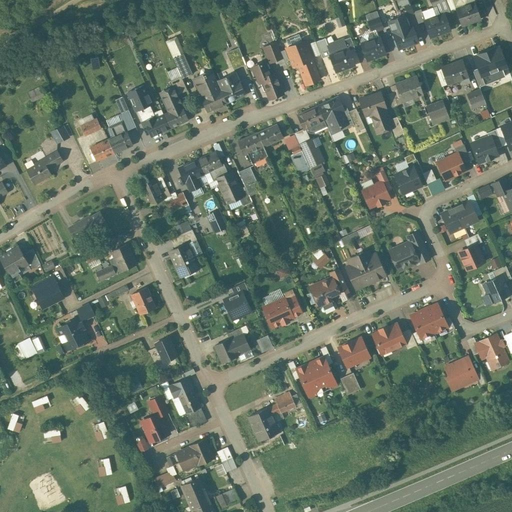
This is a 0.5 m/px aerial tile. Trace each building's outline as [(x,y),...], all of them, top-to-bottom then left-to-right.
[(408,0),(393,0),(400,17),(413,12),(408,0)] [(474,2),(455,9),(461,25),(480,19),(474,2)] [(444,14),(423,21),(429,37),(450,30),(444,14)] [(341,16),(335,18),(338,27),(344,25),(341,16)] [(378,17),(367,21),(370,30),(375,28),(376,31),(382,28),(378,17)] [(392,32),(408,27),(405,18),(398,21),(397,17),(388,21),(392,32)] [(408,27),(392,32),(398,48),(417,42),(411,26),(408,27)] [(301,37),(291,41),(294,49),(310,43),(307,33),(301,35),(301,37)] [(165,41),(172,58),(183,53),(175,36),(165,41)] [(350,37),(343,40),(346,49),(348,48),(349,50),(354,48),(350,37)] [(379,37),(360,44),(366,60),(385,53),(379,37)] [(330,55),(329,55),(335,71),(354,64),(349,50),(348,48),(346,49),(343,40),(342,39),(326,45),(330,55)] [(276,41),(263,46),(269,63),(282,58),(276,41)] [(238,47),(225,53),(233,69),(244,64),(238,47)] [(494,48),(474,55),(480,71),(500,64),(494,48)] [(180,76),(181,78),(192,73),(183,53),(172,58),(180,76)] [(319,79),(311,58),(297,64),(305,84),(319,79)] [(462,60),(440,67),(446,84),(460,79),(467,77),(467,76),(462,60)] [(264,62),(252,67),(257,80),(261,79),(268,99),(283,93),(275,73),(269,75),(264,62)] [(204,74),(193,79),(208,111),(226,103),(220,89),(214,77),(206,81),(204,77),(205,76),(204,74)] [(220,89),(226,103),(244,95),(238,81),(234,83),(231,75),(217,81),(220,89)] [(176,95),(186,90),(181,78),(180,76),(170,81),(173,87),(176,95)] [(416,76),(395,84),(399,95),(401,101),(422,93),(416,76)] [(399,95),(395,84),(389,86),(393,98),(399,95)] [(127,92),(136,111),(152,104),(143,85),(127,92)] [(41,86),(27,93),(31,101),(45,94),(43,91),(45,90),(44,89),(43,90),(41,86)] [(483,98),(490,95),(491,95),(487,86),(479,89),(483,98)] [(160,93),(169,112),(181,106),(182,106),(176,95),(173,87),(160,93)] [(479,89),(466,94),(470,103),(483,98),(479,89)] [(379,92),(359,99),(364,115),(369,114),(376,133),(386,129),(385,127),(390,125),(389,119),(385,108),(379,92)] [(483,98),(485,103),(487,109),(494,106),(490,95),(483,98)] [(337,97),(317,105),(324,120),(330,135),(353,125),(352,121),(348,111),(346,108),(342,109),(337,97)] [(485,103),(483,98),(470,103),(472,108),(485,103)] [(442,100),(425,106),(430,118),(435,116),(446,112),(442,100)] [(317,105),(297,115),(304,129),(324,120),(317,105)] [(169,112),(163,114),(169,128),(187,120),(181,106),(169,112)] [(352,121),(353,125),(356,130),(364,127),(355,108),(348,111),(352,121)] [(446,112),(435,116),(437,122),(448,118),(446,112)] [(79,119),(81,123),(95,117),(93,113),(79,119)] [(163,114),(145,122),(151,136),(169,128),(163,114)] [(130,116),(123,119),(129,131),(135,128),(130,116)] [(396,117),(389,119),(390,125),(394,136),(403,133),(396,117)] [(96,118),(80,126),(84,135),(100,128),(96,118)] [(276,124),(257,133),(263,146),(282,137),(276,124)] [(57,127),(51,131),(57,141),(63,138),(57,127)] [(488,137),(490,136),(495,149),(502,146),(496,129),(487,133),(488,137)] [(107,139),(113,153),(114,153),(132,145),(126,131),(107,139)] [(257,133),(237,141),(243,155),(247,154),(252,163),(267,156),(263,146),(257,133)] [(488,137),(471,143),(479,163),(486,160),(487,160),(493,158),(492,157),(498,155),(495,149),(490,136),(488,137)] [(107,139),(90,147),(96,161),(113,153),(107,139)] [(223,139),(217,142),(221,151),(228,151),(228,150),(223,139)] [(310,139),(298,145),(299,145),(301,151),(308,166),(322,160),(318,149),(315,150),(310,139)] [(469,160),(463,144),(454,148),(457,153),(462,164),(469,160)] [(293,155),(301,151),(299,145),(290,149),(293,155)] [(36,165),(27,170),(34,182),(50,174),(47,169),(61,161),(56,151),(35,163),(36,165)] [(215,152),(197,160),(203,173),(221,165),(215,152)] [(413,153),(404,157),(407,164),(416,159),(413,153)] [(457,153),(437,162),(445,180),(465,170),(462,164),(457,153)] [(197,160),(179,168),(185,181),(203,173),(197,160)] [(221,165),(203,173),(203,174),(207,184),(208,183),(208,182),(216,179),(216,178),(226,173),(227,173),(223,164),(221,165)] [(238,172),(248,194),(256,191),(256,181),(249,166),(238,172)] [(376,174),(378,178),(380,179),(386,176),(382,167),(376,170),(377,173),(376,174)] [(413,167),(395,175),(403,193),(421,185),(413,167)] [(216,178),(216,179),(217,178),(219,183),(218,184),(227,202),(238,197),(235,190),(238,189),(233,177),(229,179),(226,173),(216,178)] [(162,176),(155,179),(159,189),(166,186),(162,176)] [(378,178),(380,182),(381,181),(385,190),(391,187),(386,176),(380,179),(378,178)] [(429,182),(433,194),(446,189),(441,177),(429,182)] [(504,177),(491,183),(497,195),(502,193),(502,192),(509,189),(504,177)] [(155,179),(139,186),(148,206),(163,199),(163,198),(159,189),(155,179)] [(364,188),(362,190),(369,207),(377,204),(377,205),(383,202),(383,201),(389,198),(385,190),(381,181),(380,182),(371,185),(370,185),(365,187),(364,188)] [(423,187),(428,196),(433,193),(428,184),(423,187)] [(487,185),(478,190),(481,197),(491,193),(487,185)] [(169,194),(166,186),(159,189),(163,198),(163,199),(165,203),(166,202),(166,201),(177,196),(175,192),(169,194)] [(235,190),(238,197),(242,206),(252,202),(244,186),(238,189),(235,190)] [(511,187),(509,189),(502,192),(502,193),(510,210),(511,209),(511,187)] [(188,191),(177,196),(181,206),(182,206),(192,201),(188,191)] [(166,201),(166,202),(171,212),(182,207),(182,206),(181,206),(177,196),(166,201)] [(468,201),(455,207),(463,226),(477,220),(468,201)] [(455,207),(441,213),(450,232),(463,226),(455,207)] [(220,208),(207,214),(216,232),(228,227),(220,208)] [(90,215),(68,227),(73,237),(88,229),(91,233),(106,225),(99,212),(91,217),(90,215)] [(170,239),(174,249),(187,243),(187,244),(196,240),(191,229),(170,239)] [(416,244),(411,248),(418,262),(418,263),(430,258),(418,229),(411,233),(416,244)] [(341,245),(361,237),(358,230),(338,238),(341,245)] [(477,233),(463,239),(466,248),(476,244),(481,241),(477,233)] [(409,242),(390,251),(393,257),(391,261),(395,262),(398,270),(418,262),(411,248),(409,242)] [(52,248),(56,256),(66,251),(62,243),(52,248)] [(174,249),(169,251),(180,276),(198,268),(187,244),(187,243),(174,249)] [(127,244),(111,250),(114,257),(120,271),(136,264),(127,244)] [(466,248),(458,252),(466,269),(483,261),(476,244),(466,248)] [(18,246),(0,256),(0,258),(9,274),(28,263),(18,246)] [(94,251),(84,256),(87,262),(97,257),(94,251)] [(375,253),(365,258),(362,251),(357,254),(370,282),(379,279),(378,278),(385,275),(375,253)] [(328,259),(322,253),(316,258),(322,265),(328,259)] [(370,282),(357,254),(352,256),(355,262),(345,267),(354,289),(361,286),(362,286),(370,282)] [(495,268),(502,264),(498,256),(491,260),(495,268)] [(120,271),(114,257),(109,259),(111,265),(96,272),(99,280),(120,271)] [(505,265),(492,271),(495,278),(501,275),(504,281),(511,278),(505,265)] [(341,274),(332,278),(338,290),(347,286),(341,274)] [(495,278),(483,284),(487,293),(489,294),(493,301),(499,298),(500,300),(508,297),(504,287),(506,286),(504,281),(501,275),(495,278)] [(332,277),(312,285),(321,305),(322,306),(321,308),(321,310),(322,312),(325,312),(325,313),(335,309),(334,307),(336,306),(335,303),(334,302),(332,302),(331,300),(329,296),(338,291),(338,290),(332,278),(332,277)] [(41,282),(34,286),(44,306),(62,297),(55,282),(44,288),(41,282)] [(129,290),(126,284),(105,295),(108,300),(129,290)] [(146,287),(130,294),(140,314),(155,308),(146,287)] [(239,290),(218,299),(225,315),(246,306),(239,290)] [(294,296),(285,300),(284,297),(266,305),(269,313),(266,314),(271,327),(281,323),(281,324),(288,321),(288,320),(293,317),(293,316),(301,312),(294,296)] [(75,317),(78,322),(93,314),(88,303),(72,312),(74,317),(75,317)] [(436,304),(435,304),(435,305),(430,307),(430,306),(423,309),(433,332),(446,326),(443,319),(436,304)] [(423,309),(417,312),(417,313),(412,315),(411,315),(410,315),(417,330),(421,338),(433,332),(423,309)] [(454,327),(449,316),(443,319),(448,330),(454,327)] [(61,335),(58,336),(61,343),(66,340),(69,347),(77,343),(78,345),(88,340),(82,328),(83,327),(81,322),(78,323),(78,322),(75,317),(74,317),(66,321),(67,323),(57,328),(61,335)] [(396,323),(387,327),(386,326),(379,329),(379,331),(372,334),(381,353),(404,343),(405,343),(400,333),(396,323)] [(240,327),(226,333),(229,338),(242,332),(240,327)] [(511,328),(511,329),(511,330),(511,332),(503,336),(510,352),(511,350),(511,328)] [(409,329),(400,333),(405,343),(404,343),(407,349),(416,344),(411,333),(409,329)] [(417,330),(411,333),(416,344),(422,342),(421,338),(417,330)] [(229,338),(214,345),(222,362),(237,355),(236,354),(249,348),(242,332),(229,338)] [(269,334),(258,338),(263,351),(274,346),(269,334)] [(495,334),(475,343),(476,347),(478,352),(481,357),(486,355),(488,360),(492,362),(495,367),(507,361),(495,334)] [(168,337),(155,343),(163,361),(176,355),(168,337)] [(359,338),(340,347),(348,366),(349,366),(349,365),(358,361),(359,362),(368,358),(359,338)] [(17,344),(7,349),(13,362),(24,356),(17,344)] [(335,384),(323,356),(310,362),(322,390),(335,384)] [(468,360),(460,363),(459,361),(445,367),(450,379),(447,380),(452,389),(468,381),(467,378),(475,375),(475,374),(468,360)] [(109,375),(117,371),(113,362),(104,366),(109,375)] [(322,390),(310,362),(296,368),(308,396),(322,390)] [(480,371),(475,374),(475,375),(480,385),(486,383),(480,371)] [(351,373),(340,378),(347,394),(358,389),(351,373)] [(177,394),(191,388),(186,376),(168,385),(173,396),(177,394)] [(133,390),(142,388),(139,378),(130,381),(133,390)] [(191,388),(177,394),(186,413),(200,407),(191,388)] [(289,392),(274,398),(276,403),(277,404),(291,397),(289,392)] [(160,395),(148,401),(154,414),(159,412),(160,415),(168,412),(160,395)] [(291,397),(277,404),(280,412),(295,405),(291,397)] [(276,403),(248,416),(259,440),(278,431),(271,416),(280,412),(277,404),(276,403)] [(200,407),(186,413),(192,426),(206,420),(200,407)] [(145,418),(143,420),(141,421),(142,422),(141,425),(142,428),(144,431),(146,432),(150,440),(158,436),(159,437),(168,433),(160,415),(159,412),(154,414),(150,416),(148,416),(147,417),(145,418)] [(141,451),(150,448),(145,436),(137,440),(141,451)] [(300,438),(288,443),(291,450),(290,451),(295,462),(299,461),(308,457),(300,438)] [(205,439),(196,443),(197,443),(191,446),(191,445),(190,445),(198,463),(198,464),(212,457),(205,439)] [(287,443),(265,453),(269,463),(280,458),(279,456),(290,451),(291,450),(288,443),(287,443)] [(185,448),(175,452),(183,470),(198,463),(191,446),(185,449),(185,448)] [(227,447),(216,451),(221,462),(231,457),(232,457),(227,447)] [(175,453),(165,457),(170,467),(180,462),(175,453)] [(231,457),(221,462),(225,472),(236,467),(231,457)] [(291,464),(273,471),(279,485),(297,478),(294,471),(302,467),(299,461),(295,462),(290,464),(291,464)] [(214,511),(199,477),(180,485),(192,511),(214,511)] [(233,488),(221,493),(226,506),(239,500),(233,488)]
